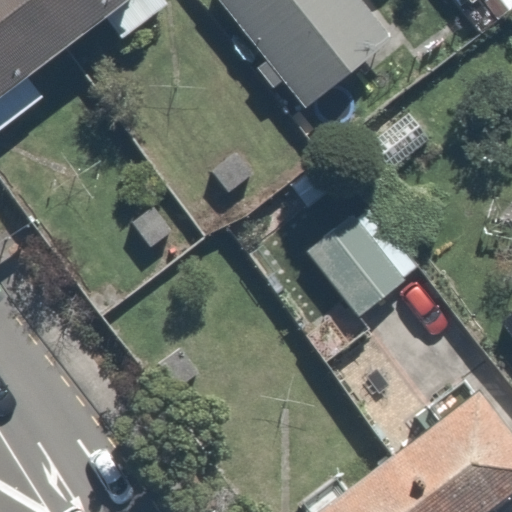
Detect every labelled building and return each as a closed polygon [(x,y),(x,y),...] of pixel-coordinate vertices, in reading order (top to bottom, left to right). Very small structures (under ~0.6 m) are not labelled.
[(0,0),(0,97),(67,47),(30,0),(0,0)] [(30,0),(67,47),(128,0),(30,0)] [(394,36),(364,0),(218,0),(307,107),(394,36)] [(236,152),(211,171),(227,192),(252,174),(236,152)] [(155,205),(132,221),(150,247),(173,231),(155,205)] [(366,206),(307,251),(357,315),(416,269),(366,206)] [(511,314),(502,322),(511,335),(511,314)] [(199,373),(181,349),(161,364),(178,388),(199,373)] [(511,433),(480,391),(394,456),(436,511),(490,511),(511,496),(511,433)] [(436,511),(394,456),(320,511),(436,511)]
